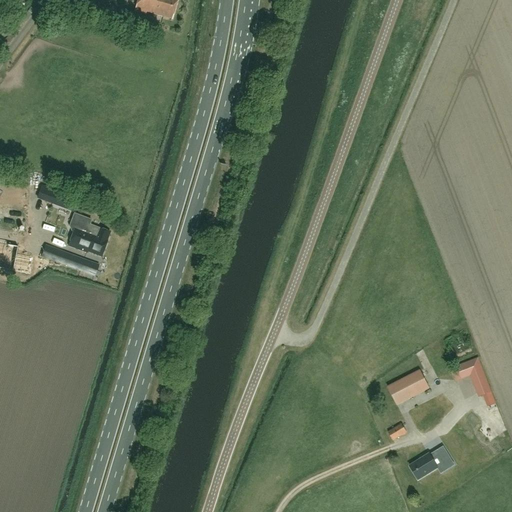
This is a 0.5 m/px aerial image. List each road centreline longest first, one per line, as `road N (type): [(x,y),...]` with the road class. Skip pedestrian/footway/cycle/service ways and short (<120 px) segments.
road 1 (tertiary): [(208,511),(397,0)]
road 2 (trunk): [(103,511),(218,123),(246,0)]
road 3 (trunk): [(226,0),(206,106),(85,511)]
road 4 (unknown): [(276,511),(289,491),(384,449)]
